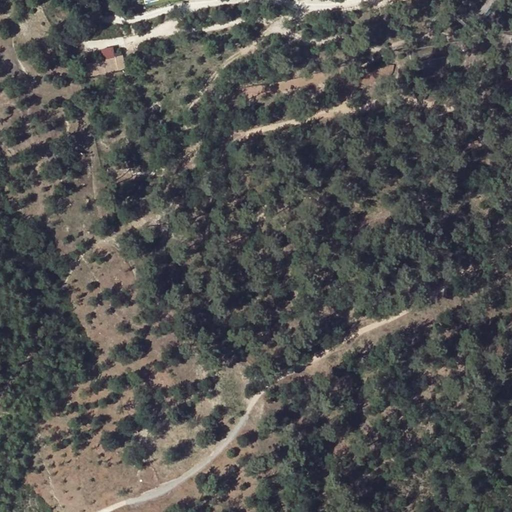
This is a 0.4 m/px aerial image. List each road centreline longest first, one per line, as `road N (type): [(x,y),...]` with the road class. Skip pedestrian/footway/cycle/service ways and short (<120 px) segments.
road 1 (track): [(511,241),(429,296),(272,376),(230,434),(184,478),(106,511)]
road 2 (track): [(0,400),(79,259),(156,215)]
